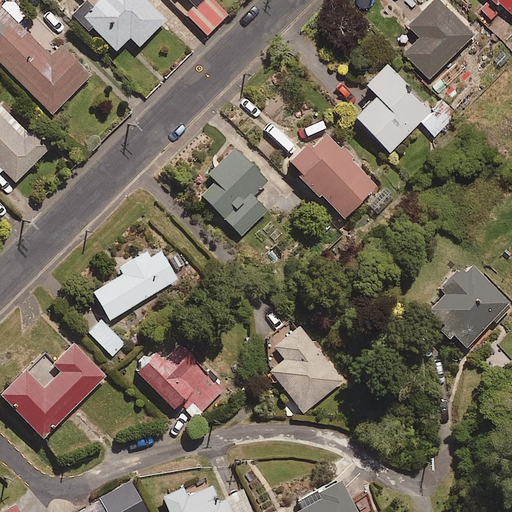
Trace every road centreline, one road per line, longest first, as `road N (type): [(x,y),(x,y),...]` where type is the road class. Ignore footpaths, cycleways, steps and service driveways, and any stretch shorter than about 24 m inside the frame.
road 1 (residential): [(0,448),(45,481),(81,482),(214,439),(284,431),(341,441),(407,481)]
road 2 (tertiary): [(0,283),(285,0)]
